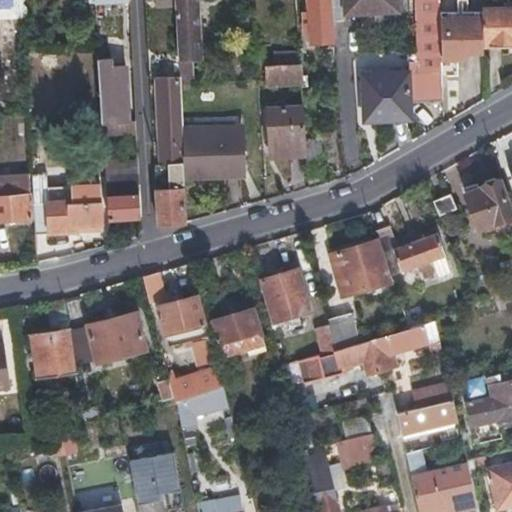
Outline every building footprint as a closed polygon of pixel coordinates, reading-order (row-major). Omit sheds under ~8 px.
[(175,0),(178,59),(188,59),(199,58),(195,0),(175,0)] [(308,0),(311,43),(334,41),(332,12),(331,0),(308,0)] [(331,0),(332,12),(397,10),(395,0),(331,0)] [(412,70),(414,100),(442,98),(442,85),(441,60),(439,16),(438,0),(421,0),(424,69),(412,70)] [(511,43),(511,5),(482,6),(482,15),(483,44),(511,43)] [(483,52),(483,44),(482,15),(439,16),(441,60),(466,59),(465,53),(483,52)] [(127,119),(126,92),(124,64),(111,65),(110,57),(97,58),(102,121),(127,119)] [(300,63),(282,64),(265,65),(266,84),(301,82),(300,63)] [(408,101),(414,100),(412,70),(361,73),(364,120),(409,118),(408,101)] [(179,85),(179,77),(179,75),(157,76),(161,163),(183,162),(179,88),(179,85)] [(305,149),(305,139),(303,106),(268,108),(270,150),(305,149)] [(136,131),(136,119),(127,119),(102,121),(103,133),(136,131)] [(213,127),(213,130),(213,134),(199,134),(200,155),(185,156),(186,176),(242,173),(239,125),(213,127)] [(184,128),(185,156),(200,155),(199,134),(213,134),(213,130),(213,127),(184,128)] [(319,138),(305,139),(305,149),(306,163),(321,162),(319,138)] [(141,216),(139,187),(138,158),(104,160),(108,219),(141,216)] [(186,223),(183,162),(161,163),(154,163),(159,223),(186,223)] [(99,189),(95,190),(90,190),(91,200),(70,201),(70,199),(48,200),(47,171),(32,172),(35,233),(76,231),(75,224),(102,222),(99,189)] [(28,173),(17,173),(0,174),(0,217),(31,215),(28,173)] [(497,178),(488,182),(480,185),(482,190),(465,197),(476,230),(511,218),(497,178)] [(437,218),(446,214),(454,210),(449,197),(431,205),(437,218)] [(375,233),(387,265),(390,275),(414,269),(418,279),(447,270),(435,235),(396,246),(390,230),(375,233)] [(390,275),(387,265),(381,267),(376,248),(331,259),(342,300),(394,286),(390,275)] [(273,322),(291,317),(310,312),(298,271),(261,282),(273,322)] [(140,280),(143,292),(146,303),(160,299),(155,276),(140,280)] [(62,300),(46,303),(48,331),(65,329),(62,300)] [(165,347),(185,342),(204,338),(195,301),(156,310),(165,347)] [(228,380),(248,375),(269,370),(254,312),(213,322),(228,380)] [(93,363),(117,357),(142,351),(133,316),(84,327),(93,363)] [(331,328),(337,352),(358,346),(351,317),(329,323),(331,328)] [(372,343),(379,372),(391,368),(388,355),(427,342),(422,326),(372,343)] [(325,356),(337,352),(331,328),(319,332),(325,356)] [(65,329),(48,331),(28,333),(32,377),(70,375),(65,329)] [(364,376),(379,372),(372,343),(359,346),(358,346),(337,352),(325,356),(300,363),(303,374),(305,385),(306,386),(327,381),(327,380),(342,376),(341,370),(361,365),(364,376)] [(0,390),(8,389),(2,345),(0,345),(0,390)] [(287,390),(305,385),(303,374),(300,363),(281,368),(287,390)] [(173,404),(188,400),(222,392),(217,372),(166,384),(170,398),(171,405),(173,404)] [(469,431),(511,422),(511,377),(499,381),(498,377),(484,383),(488,401),(464,406),(469,431)] [(170,398),(166,384),(165,380),(155,383),(159,401),(170,398)] [(416,393),(419,409),(445,403),(441,388),(416,393)] [(299,395),(289,397),(290,403),(301,401),(299,395)] [(293,416),(306,413),(318,410),(315,397),(301,401),(290,403),(293,416)] [(188,400),(173,404),(179,430),(193,427),(188,400)] [(396,415),(399,426),(401,436),(415,433),(415,435),(458,426),(452,401),(445,403),(419,409),(396,415)] [(298,425),(301,440),(307,439),(303,424),(298,425)] [(48,436),(48,453),(73,453),(73,436),(48,436)] [(319,511),(340,511),(335,491),(329,467),(326,453),(311,456),(307,439),(301,440),(319,511)] [(366,441),(346,446),(351,466),(371,462),(366,441)] [(346,446),(342,447),(338,448),(344,473),(352,472),(351,466),(346,446)] [(420,450),(405,454),(418,511),(476,511),(467,467),(425,476),(420,450)] [(179,507),(168,453),(124,463),(133,507),(158,502),(160,511),(179,507)] [(339,464),(329,467),(335,491),(345,488),(339,464)] [(495,511),(511,506),(511,465),(486,471),(495,511)] [(195,511),(240,511),(237,494),(194,504),(195,511)]
